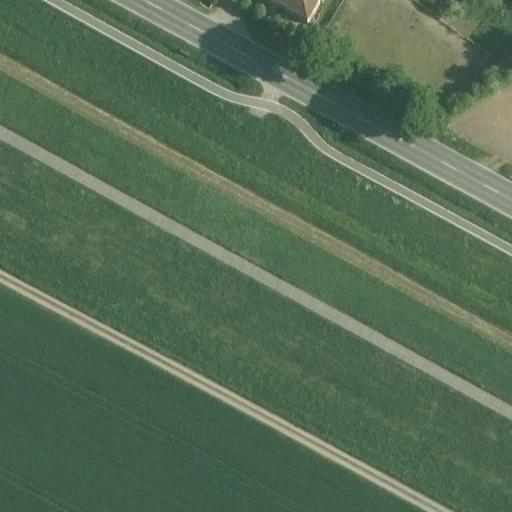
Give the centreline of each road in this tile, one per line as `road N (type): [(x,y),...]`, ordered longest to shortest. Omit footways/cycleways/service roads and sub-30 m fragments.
road 1 (track): [(0,63),(511,342)]
road 2 (track): [(0,287),(411,511)]
road 3 (secondary): [(511,203),(135,0)]
